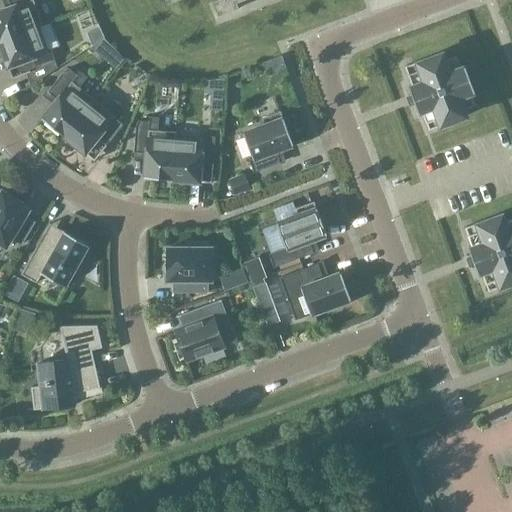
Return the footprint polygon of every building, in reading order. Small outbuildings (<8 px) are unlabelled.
[(32,0),(7,0),(10,7),(0,10),(0,39),(37,26),(38,27),(42,25),(32,0)] [(229,5),(234,3),(241,0),(164,0),(166,4),(176,0),(213,0),(212,1),(217,15),(231,10),(229,5)] [(47,50),(38,27),(37,26),(0,39),(0,48),(3,58),(7,56),(10,65),(18,62),(22,74),(55,62),(50,49),(47,50)] [(442,52),(404,66),(411,85),(407,86),(417,112),(421,111),(428,130),(465,116),(458,97),(473,92),(464,65),(449,71),(442,52)] [(78,70),(75,74),(68,68),(63,71),(46,92),(56,99),(41,118),(62,135),(92,98),(77,86),(85,76),(78,70)] [(112,116),(113,114),(92,98),(62,135),(76,147),(79,144),(86,149),(91,143),(101,151),(123,124),(112,116)] [(275,151),(292,144),(280,111),(261,118),(263,125),(242,133),(251,158),(248,159),(253,172),(279,162),(275,151)] [(156,130),(158,117),(148,116),(148,121),(137,120),(135,126),(133,152),(145,153),(143,177),(171,179),(174,136),(175,137),(175,132),(156,130)] [(212,164),(214,136),(200,135),(200,139),(175,137),(174,136),(171,179),(189,181),(189,177),(198,178),(200,163),(212,164)] [(0,242),(4,246),(9,237),(20,244),(33,222),(22,216),(26,210),(17,205),(18,202),(1,192),(0,194),(0,242)] [(308,241),(325,234),(313,201),(294,208),(297,215),(275,223),(285,248),(268,254),(273,267),(312,252),(308,241)] [(511,230),(508,232),(504,221),(501,213),(464,227),(471,246),(467,248),(477,274),(481,272),(488,291),(511,282),(511,230)] [(40,239),(20,274),(35,283),(41,273),(64,287),(72,273),(78,276),(88,259),(82,256),(88,245),(63,231),(54,247),(40,239)] [(189,249),(165,249),(165,268),(167,268),(167,279),(172,279),(172,292),(206,292),(206,279),(209,279),(209,249),(205,249),(205,245),(189,245),(189,249)] [(340,272),(322,279),(317,264),(279,278),(294,320),(331,306),(332,309),(351,302),(340,272)] [(262,322),(280,316),(270,285),(252,291),(262,322)] [(183,355),(185,359),(223,345),(218,332),(228,324),(219,300),(186,312),(191,325),(174,331),(179,343),(175,344),(180,356),(183,355)] [(30,387),(33,410),(74,405),(72,393),(99,387),(90,350),(101,347),(96,325),(58,326),(66,359),(37,363),(39,386),(30,387)]
